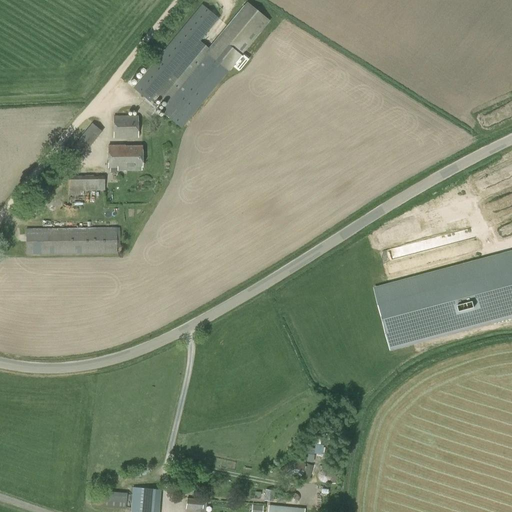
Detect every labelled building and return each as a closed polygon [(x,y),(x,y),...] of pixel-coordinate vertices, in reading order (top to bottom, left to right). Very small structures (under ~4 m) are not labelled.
[(249,4),(208,53),(197,44),(220,19),(203,4),(132,86),(150,101),(156,93),(166,102),(160,110),(180,128),(268,21),(249,4)] [(113,116),(113,138),(138,138),(138,116),(113,116)] [(99,136),(97,135),(100,130),(92,123),(73,147),(83,155),(99,136)] [(141,170),(141,167),(142,167),(142,146),(108,147),(108,168),(117,168),(117,171),(141,170)] [(511,172),(509,166),(478,179),(483,189),(511,176),(511,172)] [(68,195),(83,195),(83,191),(98,191),(105,191),(105,176),(88,176),(68,176),(68,195)] [(26,254),(116,253),(116,227),(25,229),(26,254)] [(415,250),(443,243),(441,236),(413,243),(415,250)] [(511,251),(375,288),(391,350),(511,317),(511,251)] [(280,469),(286,479),(294,473),(303,475),(305,464),(293,461),(280,469)] [(129,511),(158,511),(160,490),(132,488),(129,511)] [(97,506),(124,508),(125,492),(98,490),(97,506)] [(264,500),(273,501),(274,491),(265,490),(264,500)] [(186,508),(195,509),(194,511),(205,511),(206,503),(203,502),(203,500),(187,498),(186,508)] [(261,511),(262,505),(251,503),(249,511),(261,511)]
